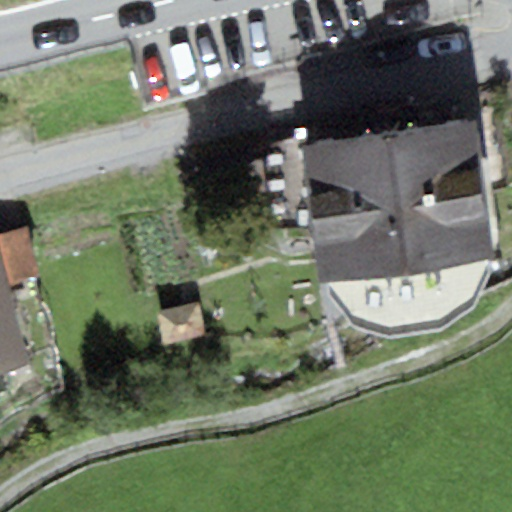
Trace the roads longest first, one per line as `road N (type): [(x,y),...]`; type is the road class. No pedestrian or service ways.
road 1 (track): [(511,314),(351,399),(223,430),(107,445),(34,470),(0,497)]
road 2 (residential): [(511,42),(0,179)]
road 3 (secondary): [(0,43),(171,0)]
